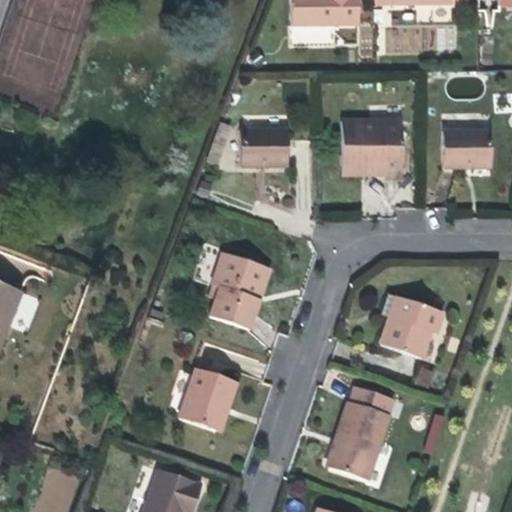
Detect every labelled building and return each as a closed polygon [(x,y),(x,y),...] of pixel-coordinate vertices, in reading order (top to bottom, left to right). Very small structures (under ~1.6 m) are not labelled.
[(290,0),(290,26),(358,25),(357,0),(290,0)] [(455,50),(456,26),(435,26),(435,50),(455,50)] [(415,54),(415,32),(386,32),(385,53),(415,54)] [(340,121),(341,170),(367,170),(367,175),(375,175),(383,175),(383,178),(401,178),(400,121),(340,121)] [(217,166),(231,130),(221,127),(208,163),(217,166)] [(268,167),(287,167),(287,129),(239,130),(239,167),(268,167)] [(467,169),(490,168),(489,131),(441,132),(442,169),(467,169)] [(262,267),(223,253),(207,297),(214,299),(208,317),(248,331),(259,301),(251,298),(262,267)] [(269,270),(262,267),(251,298),(259,301),(262,292),(269,270)] [(0,343),(20,293),(0,284),(0,343)] [(388,319),(396,297),(389,294),(381,316),(388,319)] [(396,297),(388,319),(387,323),(379,345),(420,359),(429,333),(435,335),(442,313),(396,297)] [(415,384),(426,387),(431,372),(420,369),(415,384)] [(178,419),(214,431),(225,401),(229,402),(236,383),(195,370),(178,419)] [(354,388),(349,403),(387,416),(392,400),(354,388)] [(225,401),(214,431),(219,433),(228,406),(229,402),(225,401)] [(387,416),(349,403),(348,403),(342,422),(336,440),(338,441),(328,468),(366,481),(388,416),(387,416)] [(423,452),(430,454),(441,417),(434,415),(423,452)] [(192,511),(202,485),(158,470),(143,511),(192,511)]
